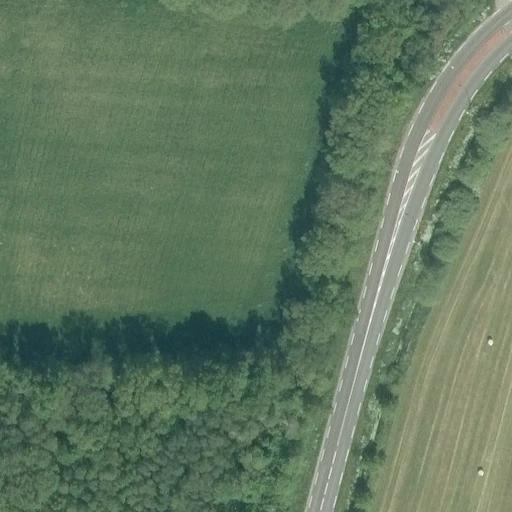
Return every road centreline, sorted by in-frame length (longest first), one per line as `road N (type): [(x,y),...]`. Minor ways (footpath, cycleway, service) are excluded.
road 1 (secondary): [(511,9),(469,46),(410,149),(369,321)]
road 2 (secondary): [(369,321),(446,126),(511,42)]
road 3 (secondary): [(369,321),(319,511)]
